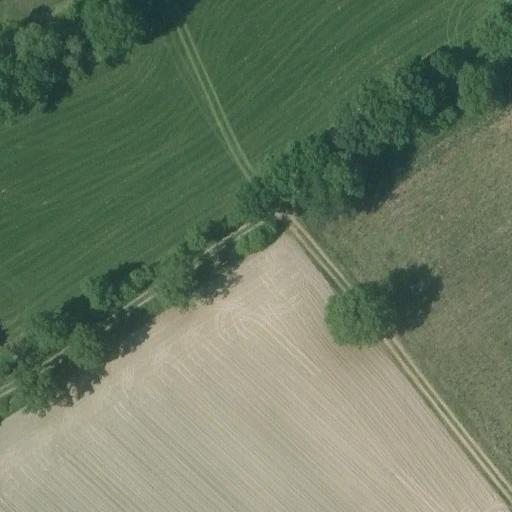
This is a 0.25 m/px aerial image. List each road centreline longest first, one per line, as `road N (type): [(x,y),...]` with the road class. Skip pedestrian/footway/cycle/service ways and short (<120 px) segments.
road 1 (track): [(0,396),(511,51)]
road 2 (track): [(276,210),(511,497)]
